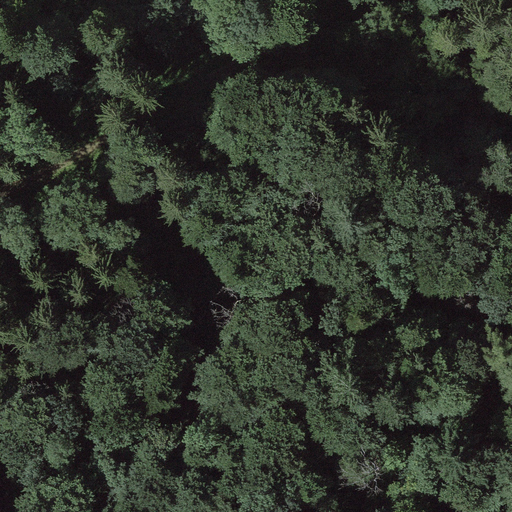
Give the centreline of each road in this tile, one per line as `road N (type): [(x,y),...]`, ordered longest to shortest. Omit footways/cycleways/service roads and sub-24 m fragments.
road 1 (track): [(429,0),(224,101),(0,192)]
road 2 (track): [(511,436),(387,511)]
